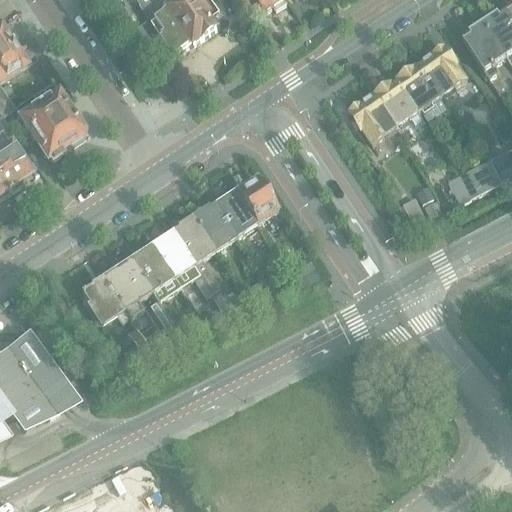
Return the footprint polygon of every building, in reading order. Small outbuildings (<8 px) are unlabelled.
[(184,0),(177,6),(173,0),(160,9),(153,0),(133,0),(140,10),(139,11),(161,42),(152,49),(166,68),(174,62),(175,63),(178,61),(183,59),(188,55),(194,50),(195,52),(218,36),(210,24),(218,18),(207,2),(199,9),(192,0),(184,0)] [(283,0),(236,0),(247,16),(259,8),(265,17),(273,12),(276,16),(286,9),(284,5),(286,4),(283,0)] [(484,29),(506,63),(511,72),(511,26),(505,15),(496,21),(492,21),(487,24),(486,27),(484,29)] [(495,71),(506,63),(484,29),(481,31),(477,31),(472,34),(471,37),(462,43),(488,84),(498,77),(495,71)] [(0,88),(26,71),(0,33),(0,32),(0,88)] [(419,69),(441,102),(467,85),(444,52),(419,69)] [(419,117),(441,102),(419,69),(407,77),(404,76),(400,79),(399,83),(397,85),(419,117)] [(419,118),(419,117),(397,85),(373,101),(396,134),(410,124),(418,134),(426,127),(419,118)] [(7,90),(1,94),(0,92),(0,119),(3,124),(15,116),(49,168),(84,145),(86,134),(72,112),(69,115),(53,90),(19,112),(14,103),(15,102),(7,90)] [(372,150),(396,134),(373,101),(372,102),(368,101),(363,104),(362,108),(349,117),(372,150)] [(8,132),(3,124),(0,119),(0,183),(10,198),(32,183),(8,147),(5,144),(15,138),(10,131),(8,132)] [(471,204),(501,189),(490,166),(459,181),(471,204)] [(459,181),(447,187),(458,210),(471,204),(459,181)] [(0,183),(0,204),(10,198),(0,183)] [(235,198),(256,230),(277,216),(256,184),(245,191),(243,191),(238,194),(237,196),(235,198)] [(423,209),(434,204),(428,192),(417,197),(423,209)] [(235,244),(256,230),(235,198),(214,212),(235,244)] [(414,231),(426,225),(415,203),(403,209),(414,231)] [(430,223),(443,217),(437,206),(425,212),(430,223)] [(214,257),(235,244),(214,212),(207,216),(206,214),(192,223),(214,257)] [(428,231),(446,222),(447,225),(457,220),(453,212),(443,217),(430,223),(431,224),(426,227),(428,231)] [(202,265),(214,257),(192,223),(178,232),(180,234),(172,239),(212,300),(220,294),(202,265)] [(205,304),(212,300),(172,239),(152,252),(172,285),(187,275),(205,304)] [(151,298),(172,285),(152,252),(150,254),(147,253),(141,257),(140,259),(130,266),(151,298)] [(313,273),(306,262),(290,272),(297,283),(313,273)] [(105,283),(103,284),(130,326),(145,317),(138,307),(151,298),(130,266),(113,278),(110,277),(106,280),(105,283)] [(287,283),(280,272),(262,283),(269,294),(287,283)] [(128,327),(130,326),(103,284),(89,293),(87,292),(84,294),(84,296),(80,299),(83,303),(82,305),(85,309),(87,310),(101,331),(115,322),(120,329),(127,325),(128,327)] [(261,285),(253,291),(260,301),(268,296),(261,285)] [(178,339),(158,308),(145,317),(165,348),(178,339)] [(206,336),(226,323),(221,315),(201,328),(206,336)] [(197,325),(182,334),(187,342),(202,333),(197,325)] [(44,363),(59,351),(45,332),(30,344),(44,363)] [(136,333),(135,334),(127,339),(134,350),(122,358),(130,371),(151,357),(136,333)] [(12,363),(4,362),(3,360),(0,361),(0,402),(14,421),(35,405),(49,424),(75,406),(47,368),(29,381),(15,361),(12,363)] [(17,416),(0,393),(0,447),(11,442),(1,428),(17,416)]
